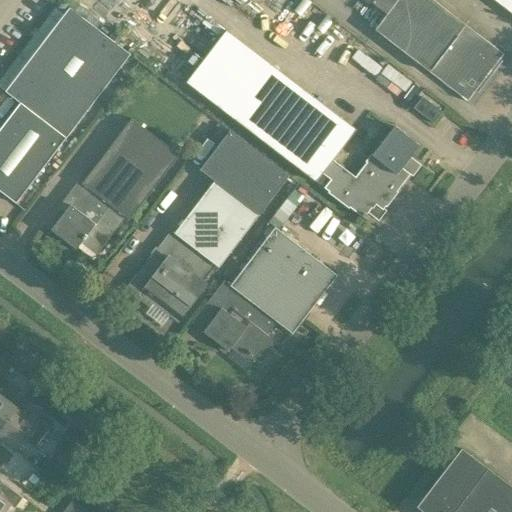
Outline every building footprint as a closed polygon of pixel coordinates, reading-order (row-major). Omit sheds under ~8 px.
[(365,0),(385,15),(389,18),(402,0),(365,0)] [(431,0),(402,0),(389,18),(385,15),(373,31),(466,102),(503,55),(431,0)] [(511,0),(492,0),(511,14),(511,0)] [(0,192),(15,204),(65,139),(129,55),(69,9),(64,15),(54,8),(0,79),(0,88),(20,104),(0,129),(0,192)] [(323,189),(363,219),(368,213),(377,220),(384,212),(382,210),(416,167),(408,161),(419,146),(394,127),(353,179),(331,162),(355,131),(226,31),(186,83),(315,183),(323,173),(331,179),(323,189)] [(433,124),(441,113),(421,97),(413,109),(433,124)] [(128,221),(178,156),(131,119),(82,183),(79,181),(63,201),(69,206),(50,231),(76,250),(81,243),(96,255),(124,218),(128,221)] [(187,303),(202,282),(215,266),(218,268),(289,177),(229,131),(229,132),(222,127),(214,137),(221,142),(199,170),(214,182),(174,234),(170,231),(157,248),(155,247),(150,254),(152,256),(126,289),(149,307),(153,302),(178,321),(190,305),(187,303)] [(275,226),(231,284),(230,284),(276,323),(280,326),(291,335),(336,276),(275,226)] [(266,335),(276,323),(230,284),(231,284),(225,279),(206,304),(217,313),(203,332),(228,352),(234,344),(259,364),(275,343),(266,335)] [(5,352),(0,358),(0,359),(14,370),(20,363),(5,352)] [(29,381),(35,374),(20,363),(14,370),(29,381)] [(0,396),(0,429),(16,409),(0,396)] [(76,397),(70,405),(88,417),(94,409),(92,408),(76,397)] [(16,409),(0,429),(0,439),(16,451),(23,441),(33,448),(50,426),(40,419),(36,424),(16,409)] [(511,511),(511,488),(461,449),(416,508),(421,511),(511,511)] [(0,511),(3,511),(9,505),(0,498),(0,511)] [(84,511),(71,502),(63,511),(84,511)]
